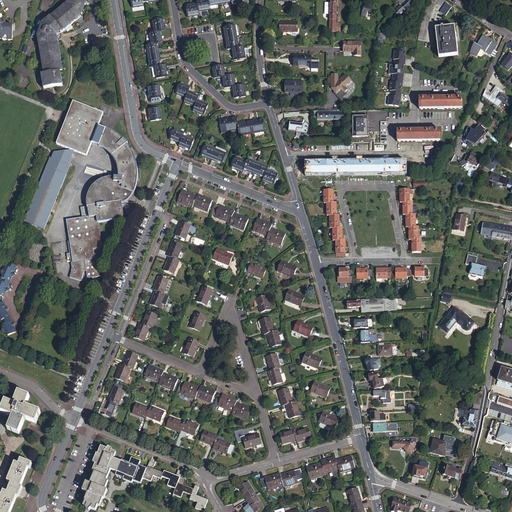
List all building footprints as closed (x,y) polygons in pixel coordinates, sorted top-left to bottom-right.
[(85,0),(66,0),(67,5),(43,23),(38,37),(44,75),(42,75),(44,89),(63,86),(60,72),(63,71),(57,37),(81,19),(86,5),(85,0)] [(200,0),(195,1),(196,4),(197,12),(208,10),(208,7),(206,0),(200,0)] [(335,0),(329,0),(329,20),(329,32),(340,32),(341,25),(335,25),(335,12),(336,10),(335,0)] [(406,0),(392,14),(394,16),(397,19),(405,11),(407,13),(411,9),(409,7),(416,0),(406,0)] [(422,18),(418,41),(424,42),(428,22),(429,19),(432,11),(435,5),(437,0),(429,0),(428,1),(422,18)] [(197,12),(196,4),(185,6),(187,17),(198,16),(197,12)] [(364,4),(360,13),(365,15),(367,9),(370,11),(372,6),(364,4)] [(446,4),(440,12),(446,16),(452,8),(446,4)] [(0,38),(6,43),(6,41),(8,38),(12,38),(11,42),(11,43),(15,43),(16,32),(16,28),(9,28),(9,24),(7,26),(4,20),(6,18),(0,5),(0,38)] [(152,21),(154,32),(160,31),(165,30),(163,19),(152,21)] [(281,22),(281,32),(299,32),(299,22),(281,22)] [(222,28),(224,40),(235,38),(233,26),(222,28)] [(436,29),(440,57),(458,54),(454,27),(436,29)] [(160,31),(154,32),(149,33),(150,44),(157,43),(162,43),(160,31)] [(483,36),(478,46),(486,51),(486,53),(491,55),(497,44),(483,36)] [(224,40),(226,51),(231,50),(237,49),(235,38),(224,40)] [(343,44),(344,53),(354,53),(354,56),(361,56),(360,42),(356,42),(356,43),(353,44),(343,44)] [(150,44),(146,45),(147,57),(158,55),(157,43),(150,44)] [(242,48),(237,49),(231,50),(233,61),(244,60),(242,48)] [(395,60),(395,64),(405,66),(406,61),(405,61),(405,57),(406,52),(395,51),(394,60),(395,60)] [(508,56),(501,65),(508,71),(511,66),(511,54),(509,52),(507,56),(508,56)] [(158,55),(147,57),(149,68),(154,67),(160,66),(158,55)] [(294,57),(294,67),(312,67),(312,57),(294,57)] [(165,65),(160,66),(154,67),(156,79),(167,77),(165,65)] [(394,75),(393,79),(403,80),(404,76),(403,76),(403,72),(404,67),(394,65),(392,74),(394,75)] [(222,66),(212,68),(213,80),(221,78),(224,78),(222,66)] [(331,88),(332,88),(334,88),(334,92),(337,95),(341,91),(340,90),(341,89),(345,94),(349,90),(346,88),(353,82),(345,75),(339,81),(338,80),(338,75),(331,74),(331,88)] [(224,78),(221,78),(223,90),(232,88),(235,88),(233,76),(224,78)] [(390,92),(401,93),(401,88),(402,84),(403,84),(403,80),(393,79),(393,83),(391,82),(390,92)] [(286,82),(285,93),(303,94),(303,82),(286,82)] [(188,92),(190,88),(179,83),(175,93),(186,98),(188,92)] [(158,86),(147,88),(149,100),(160,98),(158,86)] [(243,86),(235,88),(232,88),(233,100),(245,98),(243,86)] [(199,96),(188,92),(186,98),(184,102),(195,107),(197,101),(199,96)] [(388,106),(399,107),(399,102),(400,98),(401,99),(401,94),(391,93),(391,97),(389,97),(388,106)] [(511,101),(500,93),(493,104),(496,106),(500,101),(510,107),(511,104),(511,101)] [(419,99),(420,110),(463,109),(462,98),(455,98),(455,97),(452,97),(452,98),(430,99),(430,98),(426,98),(427,99),(419,99)] [(208,105),(197,101),(195,107),(193,111),(204,116),(208,105)] [(49,158),(48,160),(69,168),(69,166),(68,165),(74,152),(86,157),(92,144),(100,147),(103,149),(106,151),(108,153),(110,155),(111,157),(125,144),(127,147),(129,146),(124,141),(123,142),(121,140),(118,138),(115,135),(113,134),(111,133),(107,131),(105,130),(102,129),(98,127),(104,114),(97,111),(95,110),(95,111),(73,102),(56,144),(68,150),(68,151),(53,153),(51,158),(49,158)] [(158,108),(148,110),(149,122),(160,120),(158,108)] [(339,110),(314,112),(314,113),(317,113),(317,119),(343,120),(343,113),(339,113),(339,112),(339,110)] [(237,125),(236,118),(230,118),(231,120),(228,120),(219,121),(221,134),(225,134),(225,132),(238,131),(237,125)] [(252,135),(265,133),(263,121),(259,121),(256,122),(256,120),(250,121),(252,135)] [(239,137),(252,135),(250,121),(244,122),(244,124),(241,124),(237,125),(238,131),(239,137)] [(288,131),(307,132),(308,123),(289,122),(288,131)] [(472,129),(465,137),(474,145),(485,132),(477,125),(473,130),(472,129)] [(183,136),(184,133),(173,129),(169,139),(180,144),(183,136)] [(397,131),(397,141),(440,141),(439,131),(432,131),(432,129),(429,130),(429,131),(407,131),(407,130),(404,130),(404,131),(397,131)] [(194,141),(183,136),(180,144),(178,146),(189,151),(194,141)] [(118,168),(134,161),(133,158),(130,159),(128,157),(130,156),(127,152),(126,153),(125,150),(128,148),(127,147),(125,144),(111,157),(112,157),(114,160),(115,162),(116,165),(118,168)] [(200,156),(211,160),(216,150),(204,145),(200,156)] [(129,150),(128,148),(125,150),(126,153),(127,152),(130,156),(128,157),(130,159),(133,158),(134,161),(137,160),(136,156),(134,152),(133,150),(130,151),(129,150)] [(211,160),(222,165),(226,154),(216,150),(211,160)] [(229,168),(240,173),(242,170),(245,162),(234,158),(229,168)] [(495,158),(492,162),(495,164),(498,166),(501,161),(495,158)] [(245,162),(242,170),(252,174),(257,163),(246,159),(245,162)] [(48,160),(23,222),(43,230),(69,168),(48,160)] [(106,183),(105,183),(133,195),(134,193),(134,192),(136,186),(136,182),(137,178),(137,171),(136,168),(136,165),(134,161),(118,168),(118,169),(118,171),(119,176),(119,178),(114,177),(113,182),(112,182),(111,182),(109,182),(107,183),(106,183)] [(492,171),(495,165),(488,161),(485,166),(492,171)] [(306,164),(307,175),(405,174),(405,163),(392,163),(392,162),(389,162),(389,163),(368,163),(368,162),(365,162),(365,164),(343,164),(343,163),(340,163),(339,164),(317,164),(316,163),(313,163),(313,164),(306,164)] [(257,163),(252,174),(263,179),(266,171),(267,168),(257,163)] [(266,171),(263,179),(262,181),(272,186),(277,175),(266,171)] [(500,185),(500,184),(502,179),(503,177),(495,174),(491,182),(500,185)] [(86,206),(87,208),(88,205),(88,203),(88,201),(89,199),(90,197),(90,195),(91,194),(92,193),(92,192),(93,191),(94,190),(96,189),(97,187),(99,186),(100,185),(101,185),(103,184),(104,183),(105,183),(99,181),(97,181),(96,182),(93,186),(92,187),(90,189),(88,192),(87,194),(86,199),(86,201),(86,205),(86,206)] [(105,183),(104,183),(103,184),(101,185),(100,185),(99,186),(97,187),(96,189),(94,190),(93,191),(92,192),(92,193),(91,194),(90,195),(90,197),(89,199),(88,201),(88,203),(88,205),(87,208),(79,209),(81,220),(66,222),(69,242),(66,243),(67,254),(64,255),(65,259),(68,259),(70,270),(67,278),(80,282),(82,273),(85,272),(86,280),(99,278),(97,265),(102,265),(96,225),(123,221),(121,205),(120,202),(125,192),(132,195),(133,196),(133,195),(105,183)] [(197,206),(201,196),(186,190),(181,201),(196,208),(197,206)] [(323,191),(323,203),(327,203),(333,203),(333,190),(323,191)] [(400,203),(403,203),(409,202),(409,195),(409,190),(404,190),(400,190),(400,203)] [(131,197),(132,195),(125,192),(120,202),(121,205),(123,205),(126,203),(128,202),(128,201),(130,199),(131,197)] [(202,194),(201,196),(197,206),(212,212),(217,200),(202,194)] [(403,203),(403,215),(406,215),(412,215),(412,202),(409,202),(403,203)] [(327,203),(327,216),(329,216),(336,216),(336,203),(333,203),(327,203)] [(224,207),(220,216),(219,217),(234,223),(238,214),(239,212),(224,206),(224,207)] [(457,213),(453,229),(463,231),(467,216),(457,213)] [(253,220),(238,214),(234,223),(234,225),(249,231),(253,220)] [(406,227),(409,227),(416,227),(415,215),(412,215),(406,215),(406,227)] [(329,216),(329,228),(333,228),(339,228),(339,216),(336,216),(329,216)] [(275,229),(277,226),(262,219),(257,231),(272,237),(275,229)] [(185,222),(180,235),(190,240),(195,226),(185,222)] [(511,240),(511,237),(511,228),(483,223),(481,235),(488,236),(492,237),(511,240)] [(409,227),(409,240),(412,240),(419,239),(419,227),(416,227),(409,227)] [(333,228),(333,240),(336,240),(342,240),(342,228),(339,228),(333,228)] [(275,229),(272,237),(271,240),(285,246),(290,235),(275,229)] [(412,240),(412,252),(421,252),(421,239),(419,239),(412,240)] [(336,240),(336,253),(345,253),(345,240),(342,240),(336,240)] [(171,256),(174,257),(181,260),(187,247),(177,243),(171,256)] [(217,261),(232,267),(237,256),(221,250),(217,261)] [(475,264),(477,257),(467,254),(464,264),(470,265),(468,273),(484,277),(486,267),(475,264)] [(181,260),(174,257),(168,270),(178,274),(184,261),(181,260)] [(297,267),(283,262),(279,273),(293,277),(297,267)] [(9,282),(11,278),(9,275),(13,274),(16,267),(8,264),(5,270),(0,272),(2,276),(1,279),(9,282)] [(255,264),(251,274),(266,281),(270,270),(255,264)] [(372,276),(372,270),(368,270),(368,268),(357,269),(357,279),(367,279),(367,276),(372,276)] [(387,276),(391,276),(391,270),(387,270),(387,268),(376,268),(376,279),(387,278),(387,276)] [(410,276),(410,270),(407,270),(407,268),(396,268),(396,278),(407,278),(407,276),(410,276)] [(415,268),(415,276),(425,276),(425,275),(428,276),(428,269),(424,269),(424,268),(415,268)] [(340,275),(340,277),(348,278),(348,277),(352,277),(352,270),(348,270),(348,269),(340,269),(340,275)] [(157,290),(160,291),(167,294),(173,280),(163,276),(157,290)] [(0,297),(3,298),(5,293),(3,290),(6,289),(9,282),(1,279),(0,282),(0,297)] [(207,287),(201,302),(211,306),(217,291),(210,288),(207,287)] [(167,294),(160,291),(154,304),(164,309),(170,295),(167,294)] [(305,297),(292,292),(288,302),(302,307),(305,297)] [(443,294),(441,301),(449,303),(451,296),(443,294)] [(271,296),(260,299),(264,314),(275,311),(271,296)] [(361,300),(361,301),(361,307),(361,313),(366,313),(366,312),(390,310),(389,300),(366,301),(366,300),(361,300)] [(2,303),(0,303),(0,319),(2,322),(9,318),(7,314),(4,313),(5,310),(2,303)] [(445,318),(438,327),(447,333),(456,322),(463,327),(463,328),(464,329),(464,330),(465,331),(466,331),(467,331),(468,331),(469,331),(470,331),(471,330),(471,328),(471,327),(475,323),(462,313),(462,314),(454,307),(445,319),(445,318)] [(143,324),(146,325),(153,329),(159,315),(149,311),(143,324)] [(200,313),(193,328),(203,332),(210,317),(200,313)] [(11,328),(12,325),(9,318),(2,322),(4,327),(2,332),(7,334),(8,337),(16,334),(14,329),(11,328)] [(271,335),(278,333),(274,319),(263,322),(267,336),(271,335)] [(353,320),(354,329),(360,329),(368,328),(368,320),(367,319),(353,320)] [(314,328),(301,323),(297,333),(311,338),(314,328)] [(153,329),(146,325),(140,339),(150,343),(156,330),(153,329)] [(278,333),(271,335),(275,349),(286,346),(282,332),(278,333)] [(369,332),(360,332),(360,343),(369,343),(369,342),(376,341),(375,335),(372,335),(372,333),(369,333),(369,332)] [(193,338),(187,354),(197,358),(203,343),(193,338)] [(378,346),(378,356),(392,355),(392,345),(384,346),(378,346)] [(132,353),(126,367),(134,370),(136,371),(142,357),(132,353)] [(323,359),(310,354),(306,364),(319,370),(323,359)] [(275,372),(284,370),(285,369),(281,355),(271,358),(275,372)] [(366,361),(367,372),(377,371),(376,366),(373,367),(372,360),(366,361)] [(167,373),(168,371),(153,365),(148,377),(163,383),(167,373)] [(126,367),(124,366),(119,378),(129,383),(134,370),(126,367)] [(498,381),(511,385),(511,371),(502,368),(498,381)] [(275,372),(273,373),(277,387),(288,384),(284,370),(275,372)] [(167,373),(163,383),(162,385),(177,391),(182,380),(167,373)] [(370,382),(372,390),(382,388),(381,380),(376,381),(375,375),(368,376),(369,383),(370,382)] [(204,388),(205,386),(190,380),(185,392),(200,398),(204,388)] [(497,385),(511,390),(511,385),(498,381),(497,385)] [(332,388),(318,383),(314,393),(328,398),(332,388)] [(112,401),(120,405),(122,405),(128,391),(118,387),(112,401)] [(204,388),(200,398),(199,400),(214,406),(218,394),(204,388)] [(289,406),(297,404),(293,390),(282,393),(286,407),(289,406)] [(477,390),(472,410),(478,411),(479,408),(482,392),(477,390)] [(389,399),(389,391),(385,391),(385,393),(387,393),(387,398),(384,398),(384,399),(382,399),(382,404),(390,404),(390,399),(389,399)] [(32,397),(20,392),(15,404),(7,401),(2,414),(14,419),(9,430),(21,435),(27,420),(38,424),(43,413),(28,407),(32,397)] [(220,407),(221,407),(236,413),(240,403),(241,401),(225,394),(224,396),(220,407)] [(112,401),(110,400),(105,413),(115,418),(120,405),(112,401)] [(240,403),(236,413),(235,415),(250,422),(255,410),(240,403)] [(297,404),(289,406),(293,420),(304,417),(300,403),(297,404)] [(149,419),(150,417),(154,409),(140,404),(136,414),(149,419)] [(154,409),(150,417),(164,423),(168,412),(155,407),(154,409)] [(462,417),(464,418),(476,420),(478,411),(472,410),(464,409),(462,417)] [(374,422),(374,425),(386,424),(386,421),(379,421),(379,415),(379,412),(371,412),(371,422),(374,422)] [(340,421),(326,416),(323,426),(337,431),(340,421)] [(184,433),(185,431),(188,423),(174,418),(170,428),(184,433)] [(463,424),(475,427),(476,420),(464,418),(463,424)] [(188,423),(185,431),(198,437),(202,426),(189,421),(188,423)] [(297,434),(300,442),(300,444),(314,440),(312,429),(299,433),(297,434)] [(221,440),(222,437),(208,431),(204,441),(218,447),(221,440)] [(285,445),(300,442),(297,434),(297,431),(282,435),(285,445)] [(261,434),(246,439),(249,450),(264,445),(261,434)] [(434,439),(430,453),(444,456),(447,443),(434,439)] [(230,456),(230,455),(232,452),(234,446),(234,445),(226,442),(221,440),(218,447),(217,450),(230,456)] [(395,442),(395,449),(404,449),(407,452),(412,454),(413,450),(416,450),(417,448),(415,446),(414,445),(415,444),(410,440),(408,442),(403,443),(402,443),(397,442),(395,442)] [(207,511),(211,503),(199,498),(203,490),(198,488),(197,492),(186,487),(188,481),(184,480),(186,474),(182,472),(180,478),(168,473),(167,475),(155,471),(158,465),(154,463),(150,471),(143,468),(145,463),(135,460),(133,464),(126,461),(125,463),(118,460),(121,454),(116,452),(116,450),(113,448),(111,450),(106,447),(102,456),(101,456),(97,465),(99,466),(96,474),(98,474),(93,486),(90,484),(86,493),(91,495),(88,503),(89,503),(87,509),(90,510),(94,511),(95,511),(99,511),(101,509),(103,509),(106,501),(108,502),(112,493),(109,492),(112,484),(110,483),(114,472),(121,475),(119,478),(128,481),(127,483),(136,486),(137,484),(144,487),(147,481),(155,485),(157,479),(165,482),(166,480),(173,483),(171,488),(179,491),(176,498),(185,501),(187,495),(195,498),(193,502),(201,505),(198,511),(201,511),(207,511)] [(322,462),(323,464),(326,474),(339,471),(337,462),(336,458),(322,462)] [(353,458),(337,462),(339,471),(340,474),(356,470),(353,458)] [(13,482),(11,487),(22,492),(24,487),(23,486),(30,468),(32,469),(34,464),(23,459),(21,464),(17,462),(9,481),(13,482)] [(420,462),(418,467),(427,470),(429,465),(420,462)] [(511,464),(507,463),(505,467),(500,466),(499,468),(493,466),(491,472),(511,479),(511,464)] [(326,474),(323,464),(307,469),(310,481),(326,476),(326,474)] [(415,466),(412,476),(417,478),(418,476),(425,478),(427,470),(418,467),(415,466)] [(455,469),(445,466),(443,474),(453,477),(455,469)] [(462,471),(455,469),(453,477),(460,479),(462,471)] [(301,470),(295,472),(298,483),(304,481),(301,470)] [(295,472),(281,476),(284,486),(285,488),(299,484),(298,483),(295,472)] [(265,479),(268,489),(269,491),(284,486),(281,476),(281,475),(265,479)] [(247,501),(256,496),(249,483),(239,489),(247,501)] [(5,491),(0,503),(0,510),(1,511),(11,511),(18,496),(20,497),(22,492),(11,487),(9,492),(5,491)] [(347,493),(352,510),(363,507),(358,490),(347,493)] [(253,511),(261,511),(265,510),(256,496),(247,501),(253,511)] [(395,499),(391,511),(392,511),(397,511),(398,510),(403,511),(409,511),(412,505),(395,499)]
